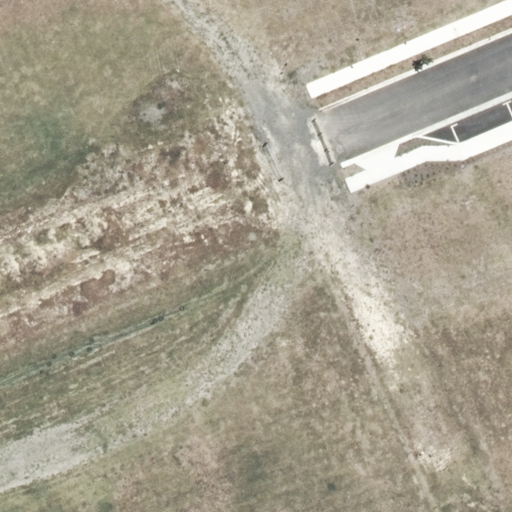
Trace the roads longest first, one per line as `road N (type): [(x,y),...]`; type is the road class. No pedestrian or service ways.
road 1 (unknown): [(328,149),(0,283)]
road 2 (residential): [(511,70),(328,149)]
